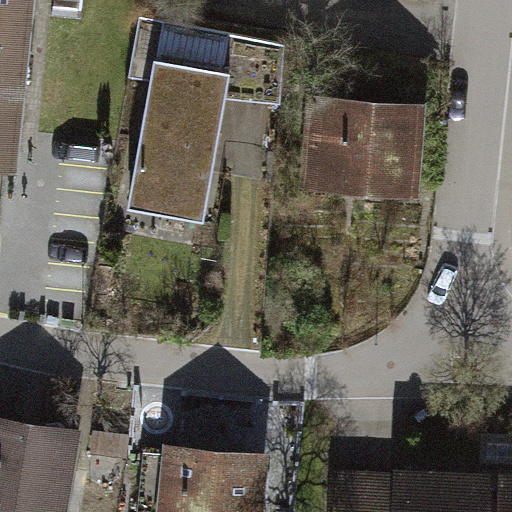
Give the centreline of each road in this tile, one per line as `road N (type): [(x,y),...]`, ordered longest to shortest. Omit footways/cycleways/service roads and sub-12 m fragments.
road 1 (residential): [(0,328),(285,366),(452,374)]
road 2 (residential): [(490,0),(452,374)]
